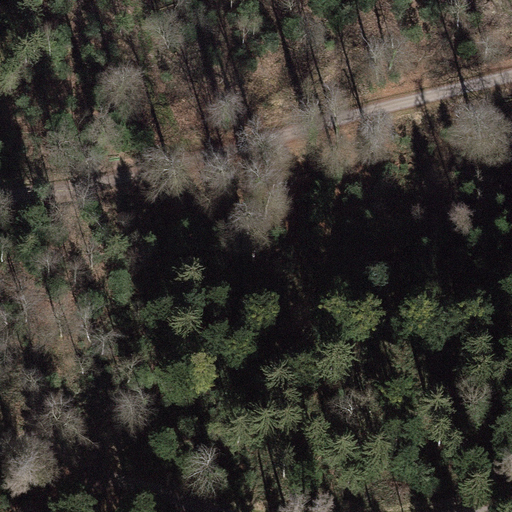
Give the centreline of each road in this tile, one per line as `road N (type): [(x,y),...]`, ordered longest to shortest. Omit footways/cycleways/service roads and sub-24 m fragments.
road 1 (track): [(0,198),(321,133),(511,77)]
road 2 (track): [(227,511),(88,465)]
